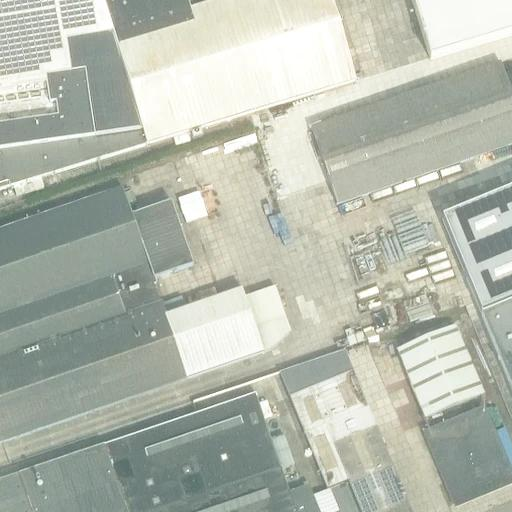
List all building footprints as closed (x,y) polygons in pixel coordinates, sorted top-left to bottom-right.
[(511,0),(0,0),(0,191),(13,187),(16,198),(43,190),(40,179),(355,83),(331,0),(412,0),(430,60),(511,35),(511,0)] [(406,74),(414,72),(408,43),(399,45),(406,74)] [(336,206),(511,145),(511,95),(501,64),(310,130),(336,206)] [(326,122),(345,116),(341,102),(322,108),(326,122)] [(188,135),(173,140),(175,147),(190,143),(188,135)] [(511,187),(441,217),(480,316),(511,393),(511,187)] [(131,217),(121,189),(0,231),(0,443),(187,379),(271,350),(291,334),(275,288),(246,298),(244,291),(166,318),(161,305),(158,306),(152,286),(155,285),(153,280),(192,267),(170,204),(131,217)] [(363,222),(367,232),(391,224),(388,213),(363,222)] [(236,254),(209,261),(215,283),(242,276),(236,254)] [(396,352),(425,420),(483,396),(454,328),(396,352)] [(352,372),(288,399),(326,492),(347,483),(358,511),(409,511),(376,431),(361,393),(352,372)] [(9,479),(0,482),(0,511),(317,511),(308,488),(289,494),(269,434),(261,412),(255,395),(9,479)] [(260,406),(267,429),(276,426),(269,403),(260,406)] [(452,505),(511,479),(511,473),(484,408),(422,434),(452,505)]
